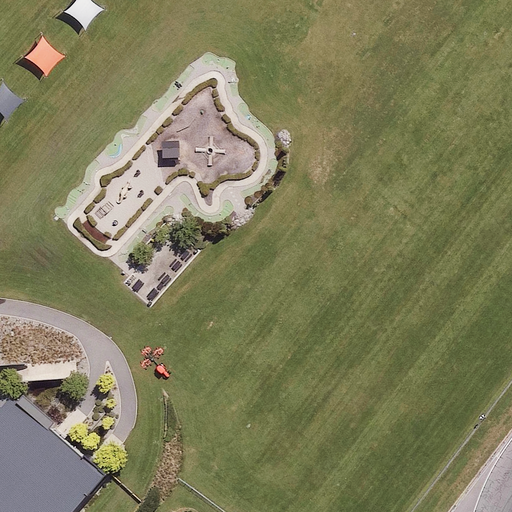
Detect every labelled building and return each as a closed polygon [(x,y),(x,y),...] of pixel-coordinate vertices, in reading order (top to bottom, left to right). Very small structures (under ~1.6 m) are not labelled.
[(88,0),(76,0),(66,12),(86,29),(102,11),(88,0)] [(42,36),(25,57),(47,74),(63,52),(42,36)] [(3,83),(0,85),(0,113),(9,121),(25,101),(3,83)] [(73,360),(26,366),(29,389),(76,384),(73,360)] [(0,511),(78,511),(93,495),(95,496),(114,474),(55,428),(60,422),(28,396),(23,402),(0,382),(0,511)]
